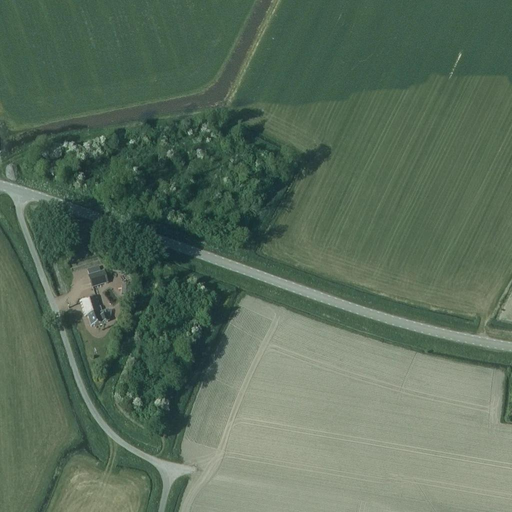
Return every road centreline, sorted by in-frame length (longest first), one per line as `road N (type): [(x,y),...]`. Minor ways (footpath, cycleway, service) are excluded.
road 1 (tertiary): [(511,347),(374,316),(17,191)]
road 2 (unclassified): [(160,511),(163,467),(119,441),(84,397),(25,235),(17,191)]
